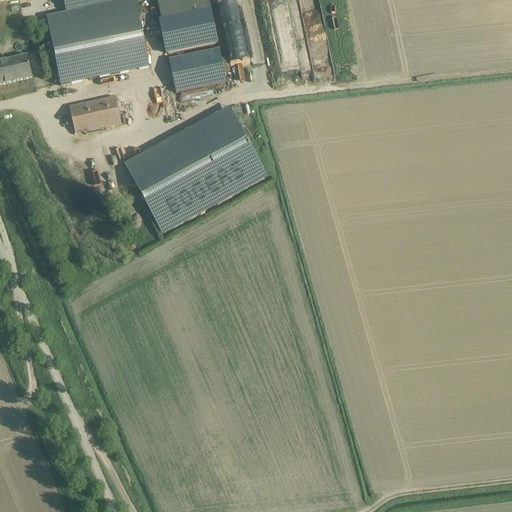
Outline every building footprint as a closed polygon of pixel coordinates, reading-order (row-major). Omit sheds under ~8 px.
[(150,68),(135,0),(126,0),(67,14),(47,18),(52,43),(57,68),(61,87),(150,68)] [(63,0),(66,12),(125,0),(63,0)] [(500,40),(511,37),(511,0),(488,0),(484,1),(487,13),(502,9),(503,13),(511,10),(511,19),(496,23),(500,40)] [(211,9),(159,20),(166,55),(219,44),(211,9)] [(309,16),(299,16),(300,37),(310,37),(309,16)] [(51,69),(57,68),(52,43),(46,45),(51,69)] [(176,94),(227,83),(225,73),(230,72),(227,59),(221,60),(219,49),(169,60),(176,94)] [(293,53),(295,71),(304,70),(302,52),(293,53)] [(0,85),(10,84),(32,78),(27,56),(0,62),(0,85)] [(291,56),(274,59),(276,72),(293,70),(291,56)] [(323,64),(312,64),(312,77),(324,77),(323,64)] [(132,82),(63,96),(73,145),(142,131),(132,82)] [(230,108),(124,165),(163,235),(268,178),(230,108)] [(136,200),(133,201),(124,206),(131,221),(143,215),(136,200)]
